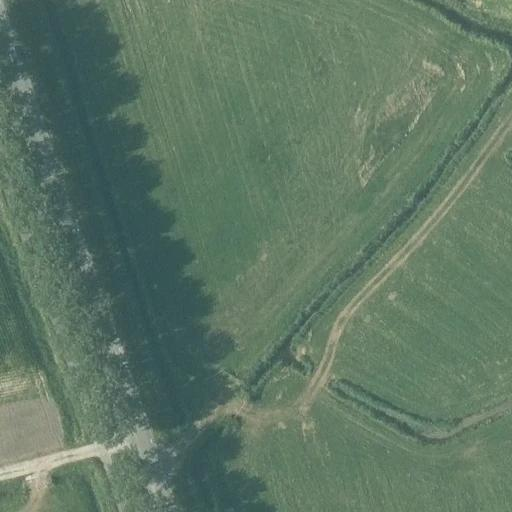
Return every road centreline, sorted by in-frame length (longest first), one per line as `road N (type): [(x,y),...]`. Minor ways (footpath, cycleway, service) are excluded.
road 1 (tertiary): [(165,511),(0,38)]
road 2 (track): [(143,449),(0,471)]
